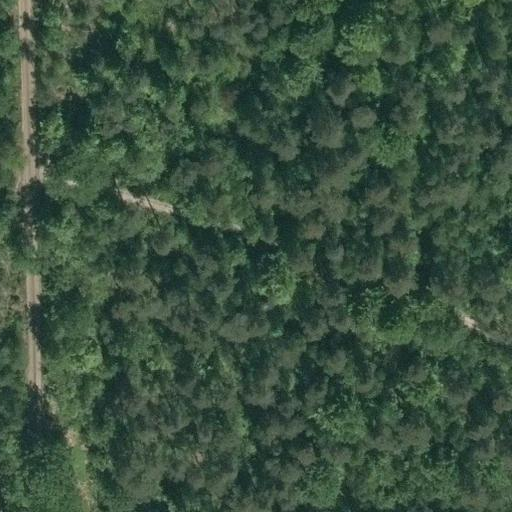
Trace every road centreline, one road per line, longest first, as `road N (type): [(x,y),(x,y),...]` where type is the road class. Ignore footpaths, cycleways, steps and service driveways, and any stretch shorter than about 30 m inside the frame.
road 1 (track): [(35,141),(250,241),(511,342)]
road 2 (track): [(28,0),(46,511)]
